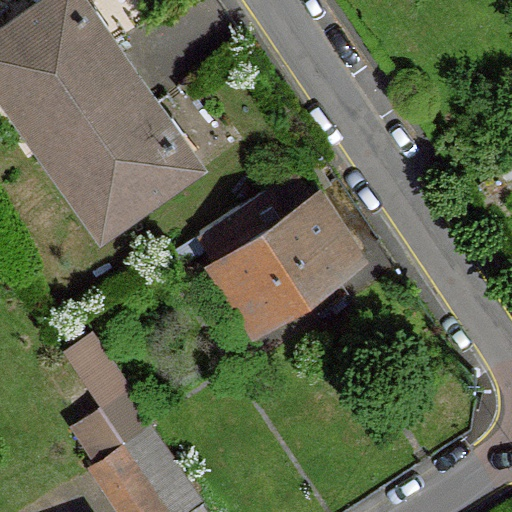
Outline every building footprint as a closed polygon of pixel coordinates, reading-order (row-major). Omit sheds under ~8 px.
[(203,167),(85,0),(56,0),(0,39),(0,79),(109,233),(203,167)] [(324,195),(225,262),(269,327),(368,259),(324,195)] [(105,406),(128,442),(156,424),(96,333),(69,351),(105,406)] [(128,442),(105,406),(74,426),(98,463),(128,442)] [(174,511),(192,511),(207,502),(156,424),(128,442),(174,511)] [(124,511),(174,511),(128,442),(98,463),(94,466),(124,511)]
